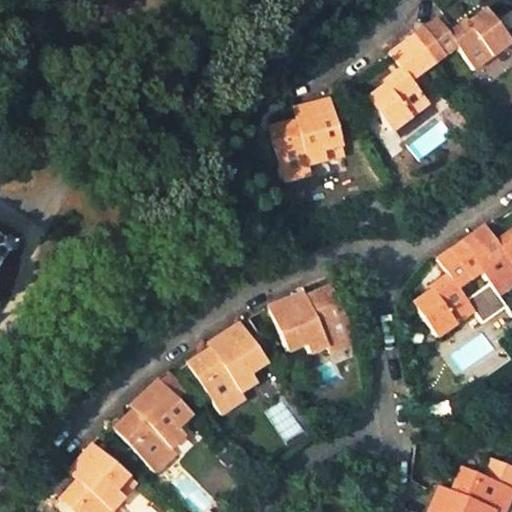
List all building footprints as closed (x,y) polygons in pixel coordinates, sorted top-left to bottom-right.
[(430,25),(423,31),(444,59),(457,49),(474,72),(511,44),(486,11),(450,38),(437,21),(430,25)] [(423,31),(403,46),(424,74),(444,59),(423,31)] [(424,74),(403,46),(396,51),(389,56),(403,74),(367,101),(392,134),(429,106),(412,83),(424,74)] [(329,102),(302,109),(307,128),(298,130),(296,124),(270,131),(284,185),(311,178),(308,168),(345,159),(329,102)] [(302,109),(293,112),(296,124),(298,130),(307,128),(302,109)] [(463,121),(458,114),(451,119),(456,126),(463,121)] [(472,133),(463,121),(456,126),(466,138),(472,133)] [(499,297),(511,288),(511,237),(500,246),(487,228),(479,234),(473,238),(493,266),(483,274),(492,288),(499,297)] [(473,238),(453,252),(472,281),(493,266),(473,238)] [(453,252),(438,262),(451,281),(414,307),(439,340),(476,314),(484,326),(507,309),(492,288),(469,304),(459,290),(472,281),(453,252)] [(332,290),(306,302),(310,311),(302,315),(296,300),(270,312),(289,356),(307,348),(311,358),(328,351),(331,358),(357,346),(332,290)] [(304,297),(296,300),(302,315),(310,311),(306,302),(304,297)] [(242,328),(218,343),(227,356),(219,362),(213,353),(190,369),(223,420),(248,404),(243,397),(258,387),(252,379),(268,368),(242,328)] [(218,343),(211,348),(213,353),(219,362),(227,356),(218,343)] [(160,385),(140,404),(150,416),(143,423),(137,415),(116,435),(158,479),(179,460),(173,454),(187,441),(179,434),(193,420),(160,385)] [(140,404),(133,411),(137,415),(143,423),(150,416),(140,404)] [(117,511),(140,489),(95,450),(76,471),(91,484),(84,492),(79,487),(61,507),(65,511),(117,511)] [(508,511),(511,504),(511,469),(494,461),(486,479),(466,470),(455,496),(461,499),(457,507),(439,499),(433,511),(508,511)] [(91,484),(76,471),(70,479),(79,487),(84,492),(91,484)] [(455,496),(443,491),(439,499),(457,507),(461,499),(455,496)]
